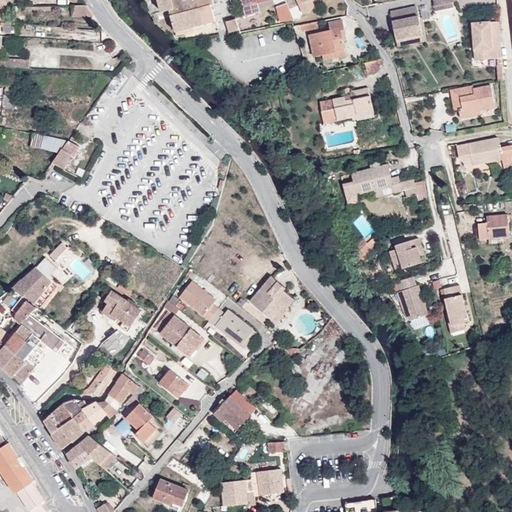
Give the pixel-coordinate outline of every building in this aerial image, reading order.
[(158,0),(161,11),(170,9),(176,30),(194,25),(214,19),(210,4),(218,1),(218,0),(158,0)] [(270,0),(241,0),(246,16),(257,13),(255,4),(258,3),(270,0)] [(74,3),(75,15),(92,14),(91,2),(74,3)] [(277,6),(280,20),(294,19),(287,2),(277,6)] [(422,35),(416,7),(391,12),(397,40),(422,35)] [(236,19),(226,22),(229,32),(239,30),(236,19)] [(310,35),(314,56),(323,54),(324,60),(346,56),(343,40),(347,39),(342,19),(329,22),(331,31),(310,35)] [(31,26),(32,22),(14,20),(5,20),(3,20),(3,28),(18,29),(19,25),(31,26)] [(319,29),(318,21),(294,26),(296,33),(319,29)] [(499,21),(473,23),(475,60),(502,58),(499,21)] [(194,25),(176,30),(177,34),(195,29),(194,25)] [(422,35),(397,40),(398,46),(424,41),(422,35)] [(384,64),(382,58),(363,63),(368,76),(378,73),(384,64)] [(495,107),(491,86),(474,89),(473,86),(451,90),(453,98),(460,97),(463,108),(459,109),(461,118),(481,114),(480,110),(495,107)] [(358,120),(375,116),(369,88),(352,91),(352,95),(353,99),(346,101),(345,97),(320,102),(325,124),(357,117),(358,120)] [(463,108),(460,97),(453,98),(455,110),(459,109),(463,108)] [(46,133),(43,146),(62,150),(64,137),(46,133)] [(511,145),(500,148),(498,138),(457,146),(460,158),(464,163),(472,161),(473,164),(487,161),(502,158),(503,163),(511,161),(511,145)] [(69,142),(52,164),(65,171),(80,147),(69,142)] [(392,178),(388,164),(352,173),(354,181),(343,184),(348,204),(359,201),(358,194),(374,190),(393,185),(395,192),(402,190),(401,184),(399,176),(392,178)] [(414,180),(401,184),(402,190),(405,190),(407,197),(418,195),(419,200),(427,199),(424,181),(415,183),(414,180)] [(376,197),(395,192),(393,185),(374,190),(376,197)] [(508,214),(487,216),(489,239),(501,238),(510,237),(508,214)] [(373,248),(378,244),(373,238),(368,243),(373,248)] [(419,238),(396,245),(397,249),(403,269),(422,262),(420,255),(424,254),(419,238)] [(374,249),(373,248),(368,243),(357,254),(363,260),(374,249)] [(55,259),(67,247),(62,244),(50,256),(55,259)] [(403,269),(397,249),(390,251),(395,269),(403,269)] [(20,292),(34,303),(51,282),(49,279),(58,270),(47,259),(37,268),(23,281),(22,280),(13,289),(19,293),(20,292)] [(283,282),(272,272),(249,295),(268,313),(280,300),(283,302),(291,294),(281,284),(283,282)] [(405,313),(411,320),(428,314),(418,285),(417,286),(413,276),(399,281),(402,291),(398,292),(405,313)] [(210,319),(220,306),(214,301),(217,297),(191,277),(178,293),(210,319)] [(58,286),(51,282),(34,303),(40,308),(58,286)] [(464,322),(469,321),(460,285),(444,289),(449,314),(452,325),(464,322)] [(124,321),(132,327),(143,311),(114,290),(107,301),(110,303),(105,312),(113,318),(115,314),(124,321)] [(285,304),(283,302),(280,300),(268,313),(273,317),(285,304)] [(65,342),(30,315),(37,308),(27,301),(17,314),(16,317),(17,319),(7,332),(0,327),(0,339),(7,345),(0,351),(0,363),(4,367),(17,354),(25,360),(42,340),(58,352),(65,342)] [(226,311),(220,306),(210,319),(242,345),(255,329),(229,308),(226,311)] [(157,326),(163,331),(177,314),(171,308),(157,326)] [(177,314),(163,331),(189,352),(194,345),(198,347),(206,337),(177,314)] [(466,329),(464,322),(452,325),(449,314),(446,315),(451,333),(466,329)] [(128,333),(132,327),(124,321),(120,327),(128,333)] [(259,331),(255,329),(242,345),(245,347),(259,331)] [(194,345),(189,352),(192,354),(198,347),(194,345)] [(142,358),(154,367),(159,360),(148,352),(142,358)] [(21,387),(35,368),(25,360),(17,354),(4,367),(14,377),(21,387)] [(83,390),(77,394),(87,394),(90,391),(95,394),(98,394),(115,367),(103,361),(99,367),(86,388),(83,390)] [(166,384),(181,397),(192,384),(176,371),(166,384)] [(143,385),(126,373),(110,400),(123,412),(133,393),(136,394),(143,385)] [(192,384),(181,397),(184,399),(195,386),(192,384)] [(225,417),(236,427),(249,413),(230,395),(214,412),(222,420),(225,417)] [(94,409),(90,412),(99,423),(112,413),(116,418),(123,412),(110,400),(105,402),(90,402),(94,409)] [(69,404),(68,405),(79,419),(90,412),(82,402),(75,402),(69,404)] [(86,402),(82,402),(90,412),(94,409),(90,402),(86,402)] [(68,405),(48,420),(49,420),(58,435),(69,428),(79,419),(68,405)] [(140,435),(148,443),(160,428),(152,422),(156,417),(142,405),(131,419),(141,427),(144,430),(142,433),(140,435)] [(90,412),(79,419),(89,431),(99,423),(90,412)] [(128,433),(135,423),(124,417),(118,427),(128,433)] [(79,419),(69,428),(79,440),(89,431),(79,419)] [(0,485),(4,483),(0,478),(0,475),(6,472),(18,491),(22,489),(36,511),(42,511),(52,506),(48,500),(49,499),(37,481),(39,480),(13,442),(11,442),(0,426),(0,464),(1,465),(0,465),(0,485)] [(69,428),(58,435),(68,448),(69,448),(79,440),(69,428)] [(160,428),(148,443),(153,447),(165,432),(160,428)] [(97,437),(85,445),(97,456),(102,460),(104,463),(117,452),(97,437)] [(269,452),(285,450),(284,439),(268,441),(269,452)] [(85,445),(73,454),(80,468),(97,456),(85,445)] [(117,452),(104,463),(108,467),(122,456),(117,452)] [(281,467),(251,470),(251,476),(252,482),(258,481),(260,492),(284,490),(281,467)] [(175,499),(184,502),(190,486),(163,476),(155,494),(174,500),(175,499)] [(252,482),(251,476),(222,480),(224,504),(247,501),(246,489),(253,488),(252,482)] [(397,494),(396,494),(398,509),(391,510),(377,511),(375,497),(345,501),(345,511),(400,511),(400,509),(397,494)] [(398,509),(396,494),(389,495),(391,510),(398,509)] [(111,502),(101,508),(103,511),(118,511),(122,508),(118,505),(114,507),(111,502)]
